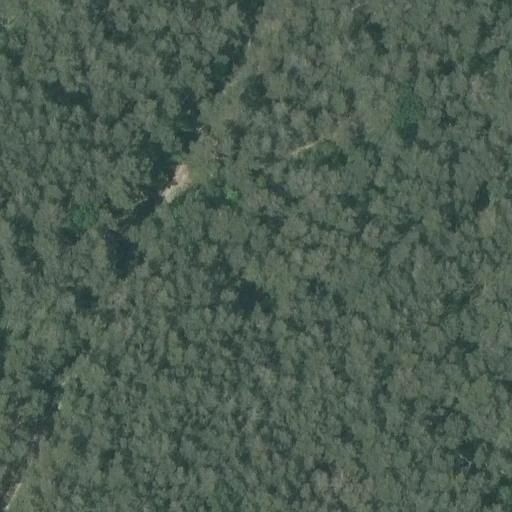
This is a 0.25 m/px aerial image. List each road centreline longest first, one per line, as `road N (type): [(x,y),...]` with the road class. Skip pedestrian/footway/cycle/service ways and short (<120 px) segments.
road 1 (track): [(170,213),(511,77)]
road 2 (track): [(170,213),(13,511)]
road 3 (track): [(170,213),(282,0)]
road 4 (track): [(0,284),(170,213)]
